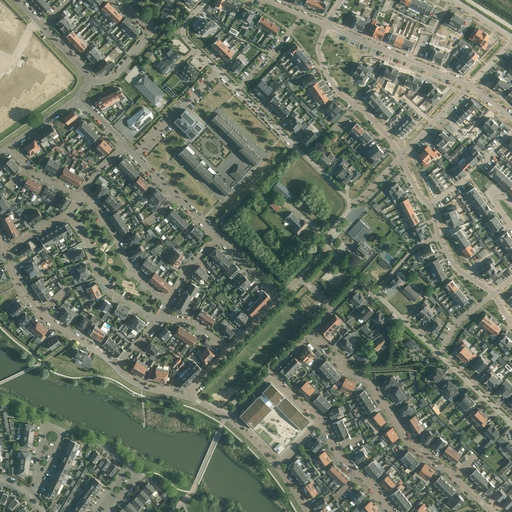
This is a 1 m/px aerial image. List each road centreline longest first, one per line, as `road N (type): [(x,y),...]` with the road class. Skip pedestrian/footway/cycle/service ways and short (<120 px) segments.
road 1 (residential): [(490,511),(409,443),(371,384),(346,371),(310,332)]
road 2 (residential): [(392,511),(341,458),(321,417),(269,374)]
road 3 (residential): [(6,251),(40,312),(116,368)]
road 4 (residential): [(35,499),(62,430),(44,425),(30,495)]
road 5 (residential): [(400,158),(326,73),(317,48),(326,25)]
road 6 (residential): [(349,203),(237,90)]
road 7 (residential): [(468,85),(326,25)]
road 8 (residential): [(68,214),(111,291),(160,318)]
road 9 (residential): [(80,196),(99,212),(137,278),(168,302)]
road 10 (residential): [(226,416),(275,465),(306,511)]
road 11 (residential): [(90,78),(111,78),(148,36),(120,0)]
